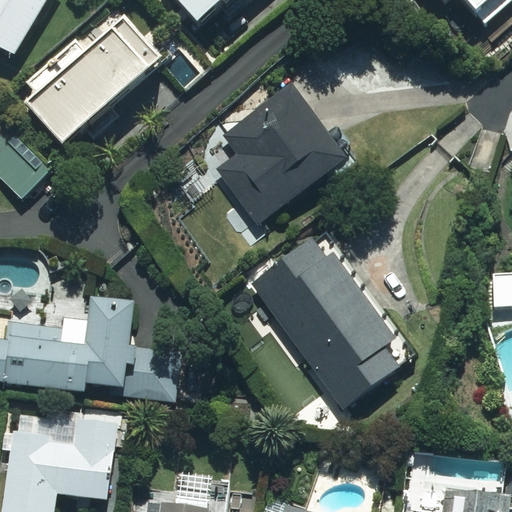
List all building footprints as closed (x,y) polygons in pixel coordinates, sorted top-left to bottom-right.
[(48,0),(0,0),(0,53),(14,61),(48,0)] [(155,0),(193,40),(236,0),(155,0)] [(446,0),(467,25),(497,0),(431,0),(437,6),(444,0),(446,0)] [(69,45),(17,90),(30,105),(15,117),(52,159),(150,74),(113,32),(82,60),(69,45)] [(194,146),(252,228),(339,167),(282,85),(194,146)] [(0,128),(0,193),(12,207),(45,176),(0,128)] [(246,288),(347,415),(414,362),(313,235),(246,288)] [(511,276),(486,304),(511,328),(511,276)] [(4,348),(0,347),(0,387),(117,399),(120,375),(130,377),(132,354),(124,353),(128,310),(83,306),(85,285),(54,282),(50,323),(7,319),(4,348)] [(144,359),(140,401),(178,405),(182,362),(144,359)] [(0,506),(0,511),(53,511),(55,501),(106,507),(116,427),(73,421),(69,454),(45,451),(46,439),(9,435),(0,506)]
